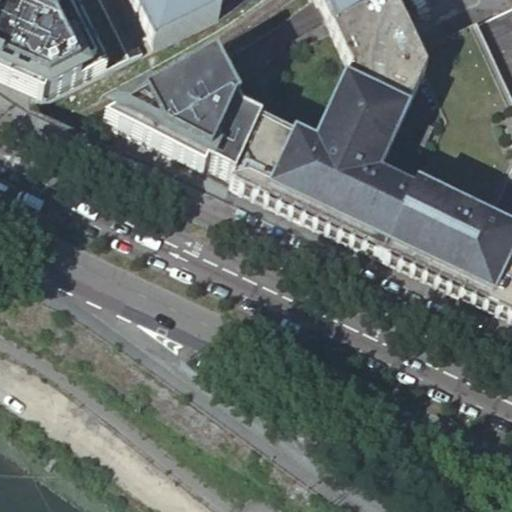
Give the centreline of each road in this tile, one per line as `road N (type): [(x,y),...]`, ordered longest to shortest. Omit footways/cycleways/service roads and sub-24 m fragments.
road 1 (primary): [(511,409),(0,173)]
road 2 (primary): [(64,266),(511,478)]
road 3 (unclassified): [(64,266),(123,331),(378,511)]
road 4 (unclassified): [(0,382),(186,511)]
